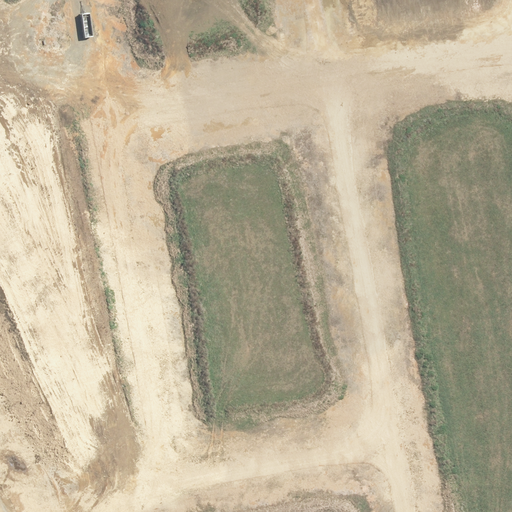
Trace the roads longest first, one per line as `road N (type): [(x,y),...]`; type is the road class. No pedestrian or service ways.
road 1 (residential): [(109,113),(171,469)]
road 2 (residential): [(335,74),(396,425)]
road 3 (residential): [(109,113),(335,74)]
road 4 (residential): [(171,469),(396,425)]
road 5 (residential): [(335,74),(511,44)]
